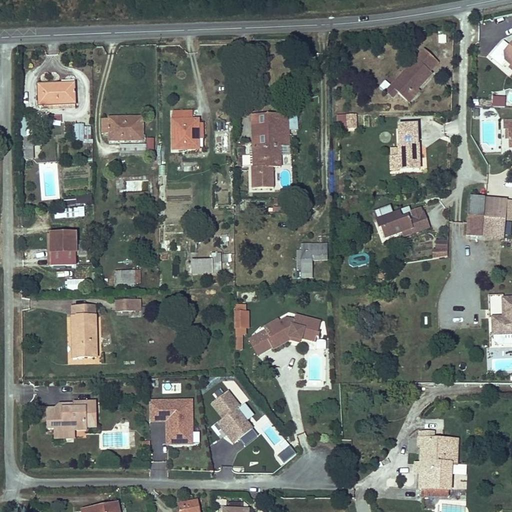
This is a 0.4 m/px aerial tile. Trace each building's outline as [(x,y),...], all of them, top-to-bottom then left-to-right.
[(508,55),(511,50),(511,30),(510,29),(497,45),(508,55)] [(428,43),(392,80),(402,90),(408,96),(435,69),(432,65),(441,56),(428,43)] [(59,97),(84,97),(84,76),(47,77),(47,94),(51,95),(51,101),(59,101),(59,97)] [(396,94),(402,90),(392,80),(386,86),(396,94)] [(206,115),(200,114),(199,106),(180,107),(180,145),(206,144),(206,115)] [(261,128),(261,140),(262,161),(259,161),(259,183),(279,182),(278,161),(284,161),(285,139),(292,139),(291,127),(291,109),(260,109),(261,128)] [(356,109),(345,109),(345,122),(355,122),(356,109)] [(41,110),(31,110),(30,130),(39,130),(41,130),(41,110)] [(117,135),(151,134),(150,110),(118,111),(118,113),(112,114),(111,128),(117,128),(117,135)] [(417,117),(397,117),(398,151),(398,165),(417,164),(417,117)] [(224,133),(226,123),(218,121),(216,131),(224,133)] [(74,125),(75,142),(89,142),(89,125),(74,125)] [(39,130),(30,130),(29,152),(40,152),(39,130)] [(398,165),(398,151),(389,151),(390,165),(398,165)] [(166,208),(192,207),(192,191),(166,191),(166,208)] [(487,192),(487,217),(505,216),(507,191),(504,192),(487,192)] [(487,192),(473,193),(473,202),(471,233),(506,233),(505,216),(487,217),(487,192)] [(409,206),(412,213),(409,213),(410,216),(424,211),(421,203),(409,206)] [(55,208),(55,218),(84,219),(85,209),(55,208)] [(415,231),(410,216),(409,213),(402,215),(400,209),(374,217),(376,227),(381,227),(384,236),(402,230),(404,235),(415,231)] [(424,211),(410,216),(415,231),(431,226),(427,210),(424,211)] [(177,233),(185,233),(185,223),(164,223),(164,240),(177,240),(177,233)] [(58,259),(84,258),(84,227),(58,227),(58,259)] [(449,254),(449,235),(437,235),(437,244),(437,256),(449,254)] [(333,242),(315,242),(315,256),(319,256),(333,256),(333,242)] [(367,252),(349,257),(352,266),(370,261),(367,252)] [(197,267),(217,267),(216,255),(216,253),(197,253),(197,267)] [(226,255),(216,255),(217,267),(227,267),(226,255)] [(123,278),(143,277),(143,264),(123,265),(123,278)] [(67,279),(67,291),(84,292),(85,280),(67,279)] [(511,328),(511,290),(505,290),(505,309),(492,309),(492,329),(511,328)] [(125,308),(143,307),(142,296),(125,297),(125,308)] [(80,353),(105,351),(102,301),(79,303),(80,353)] [(236,305),(236,351),(247,351),(247,305),(236,305)] [(271,327),(261,333),(268,347),(276,343),(277,346),(295,337),(295,333),(303,336),(305,331),(321,337),(324,323),(312,319),(313,313),(301,310),(300,314),(294,313),(270,324),(271,327)] [(326,317),(313,313),(312,319),(324,323),(326,317)] [(263,349),(268,347),(261,333),(255,336),(263,349)] [(240,402),(244,399),(230,382),(214,394),(225,409),(221,412),(237,434),(254,423),(240,402)] [(103,421),(103,398),(81,398),(80,405),(68,405),(54,406),(54,424),(61,424),(69,423),(70,426),(81,426),(94,427),(94,422),(103,421)] [(69,423),(61,424),(61,434),(81,435),(81,426),(70,426),(69,423)] [(454,488),(457,488),(456,460),(456,443),(437,443),(437,433),(438,428),(424,428),(424,442),(425,443),(424,484),(428,485),(427,493),(433,494),(433,491),(433,487),(454,488)] [(305,433),(298,435),(302,446),(309,444),(305,433)] [(456,443),(456,460),(466,460),(467,433),(437,433),(437,443),(456,443)] [(293,448),(279,455),(285,465),(298,457),(293,448)] [(185,511),(205,511),(203,498),(184,503),(185,511)] [(92,511),(127,511),(126,502),(92,508),(92,511)]
